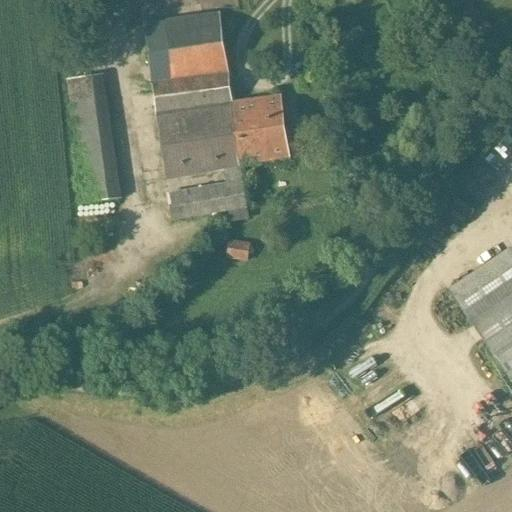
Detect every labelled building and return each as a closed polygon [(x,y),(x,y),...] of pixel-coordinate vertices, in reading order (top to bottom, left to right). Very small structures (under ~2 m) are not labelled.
[(486,34),(465,11),(453,22),(474,45),(486,34)] [(220,15),(142,26),(155,115),(233,104),(220,15)] [(336,39),(313,54),(323,69),(346,54),(336,39)] [(101,75),(91,76),(93,89),(70,92),(85,203),(118,199),(119,199),(101,75)] [(91,76),(68,79),(70,92),(93,89),(91,76)] [(280,98),(233,104),(241,167),(289,158),(289,159),(291,158),(290,157),(282,99),(282,97),(280,98)] [(233,104),(155,115),(164,180),(225,170),(241,167),(233,104)] [(227,186),(167,196),(170,222),(247,208),(241,167),(225,170),(227,186)] [(250,244),(230,241),(227,257),(248,260),(250,244)] [(511,260),(506,252),(449,290),(511,381),(511,260)] [(367,348),(344,363),(361,391),(385,376),(367,348)] [(409,397),(393,373),(360,395),(376,419),(409,397)]
